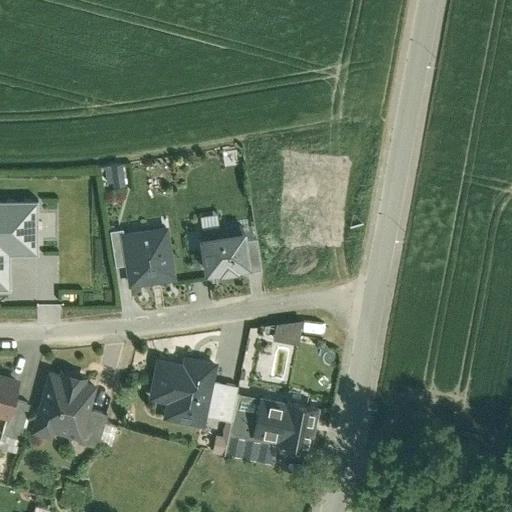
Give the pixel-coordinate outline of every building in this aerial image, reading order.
[(36,204),(0,204),(0,291),(9,291),(9,257),(37,256),(36,204)] [(163,228),(120,234),(124,266),(127,284),(170,278),(163,228)] [(124,266),(120,234),(119,230),(108,231),(112,268),(124,266)] [(198,236),(204,272),(248,265),(243,235),(243,230),(198,236)] [(257,233),(243,235),(248,265),(249,270),(262,268),(257,233)] [(303,340),(306,321),(279,318),(277,337),(303,340)] [(66,362),(55,360),(39,420),(59,425),(61,419),(90,426),(96,403),(104,373),(94,370),(95,365),(67,358),(66,362)] [(154,362),(146,401),(164,404),(160,420),(199,428),(200,424),(208,384),(212,366),(178,359),(176,367),(154,362)] [(22,378),(0,372),(0,414),(6,417),(10,418),(14,405),(22,378)] [(234,389),(208,384),(200,424),(226,429),(234,389)] [(310,453),(318,411),(256,399),(251,424),(255,425),(277,429),(275,443),(274,446),(310,453)] [(112,407),(96,403),(90,426),(89,429),(104,434),(112,407)] [(27,409),(14,405),(10,418),(6,417),(2,431),(20,436),(27,409)] [(93,473),(72,467),(67,482),(89,488),(93,473)]
